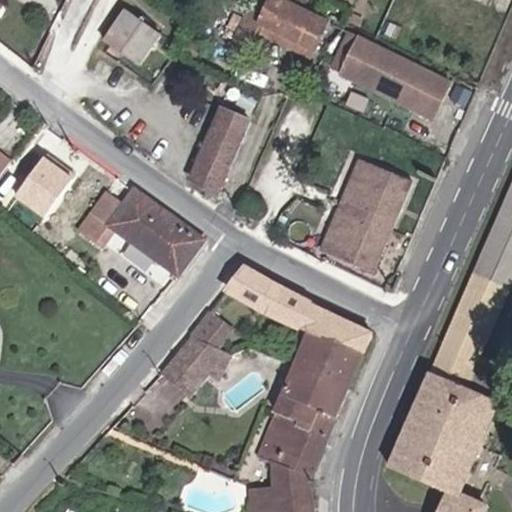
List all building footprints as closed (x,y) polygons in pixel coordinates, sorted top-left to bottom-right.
[(6,0),(0,0),(0,15),(5,19),(13,3),(6,0)] [(143,0),(126,30),(156,48),(174,17),(147,0),(143,0)] [(274,0),(259,36),(259,38),(276,45),(282,31),(325,49),(325,48),(337,20),(310,6),(297,0),(274,0)] [(461,75),(360,29),(343,67),(444,112),(461,75)] [(276,45),(259,38),(253,53),(270,59),(276,45)] [(177,83),(169,98),(189,109),(196,92),(177,83)] [(204,177),(230,197),(260,125),(230,112),(204,177)] [(160,121),(148,136),(167,151),(179,135),(160,121)] [(0,146),(0,174),(16,160),(0,146)] [(336,251),(386,273),(425,181),(375,160),(336,251)] [(214,242),(150,193),(137,210),(120,195),(90,229),(111,247),(126,230),(184,280),(214,242)] [(511,215),(404,467),(466,498),(475,502),(511,409),(507,407),(479,396),(486,378),(492,363),(511,314),(511,215)] [(269,310),(311,330),(372,358),(385,333),(260,271),(239,295),(269,310)] [(237,322),(220,317),(207,330),(224,339),(237,322)] [(311,330),(296,366),(348,394),(364,362),(369,364),(372,358),(311,330)] [(238,352),(207,334),(179,373),(207,393),(220,372),(228,376),(238,352)] [(511,372),(492,363),(486,378),(511,389),(511,372)] [(296,366),(276,410),(296,420),(296,426),(328,448),(331,441),(326,437),(348,394),(296,366)] [(511,389),(486,378),(479,396),(507,407),(511,395),(511,389)] [(274,479),(275,511),(314,511),(313,478),(317,476),(328,448),(296,426),(296,420),(276,410),(258,451),(273,457),(274,479)] [(251,482),(253,511),(275,511),(274,479),(251,482)] [(494,511),(475,502),(466,498),(462,511),(494,511)]
